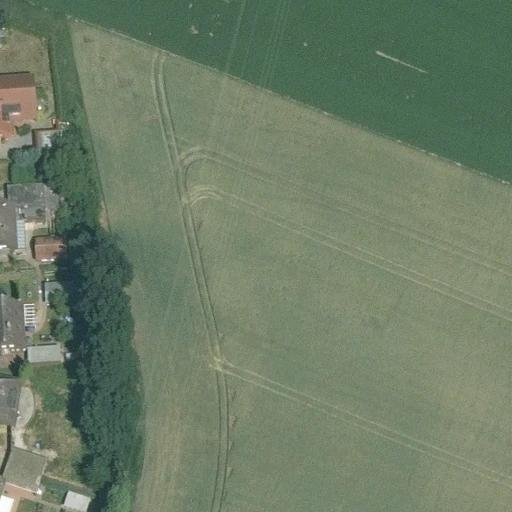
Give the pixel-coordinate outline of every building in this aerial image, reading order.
[(0,139),(19,138),(18,123),(42,121),(40,78),(0,80),(0,139)] [(0,252),(22,251),(18,206),(0,206),(0,252)] [(68,261),(67,239),(35,241),(37,263),(68,261)] [(46,285),(45,304),(70,304),(70,285),(46,285)] [(30,305),(0,306),(0,351),(31,350),(30,305)] [(29,380),(0,375),(0,424),(22,427),(29,380)] [(0,511),(1,511),(11,479),(0,476),(0,511)]
